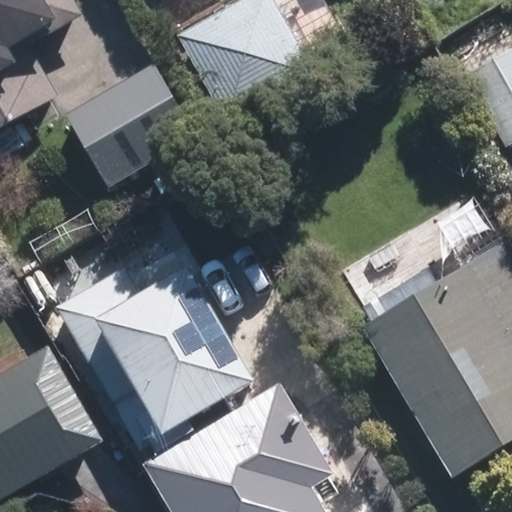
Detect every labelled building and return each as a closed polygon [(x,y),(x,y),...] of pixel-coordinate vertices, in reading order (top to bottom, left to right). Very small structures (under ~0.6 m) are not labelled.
[(52,0),(0,0),(0,122),(70,83),(38,28),(61,15),(52,0)] [(237,0),(218,0),(143,41),(193,133),(284,84),(237,0)] [(511,145),(511,35),(448,73),(497,154),(511,145)] [(126,76),(13,141),(56,214),(169,149),(126,76)] [(511,157),(497,167),(511,192),(511,157)] [(511,316),(466,238),(318,323),(413,489),(511,432),(511,316)] [(90,272),(20,316),(105,453),(225,378),(203,342),(233,324),(188,252),(109,301),(90,272)] [(14,346),(0,353),(0,485),(71,446),(14,346)] [(260,391),(104,484),(121,511),(283,511),(281,507),(317,485),(260,391)]
